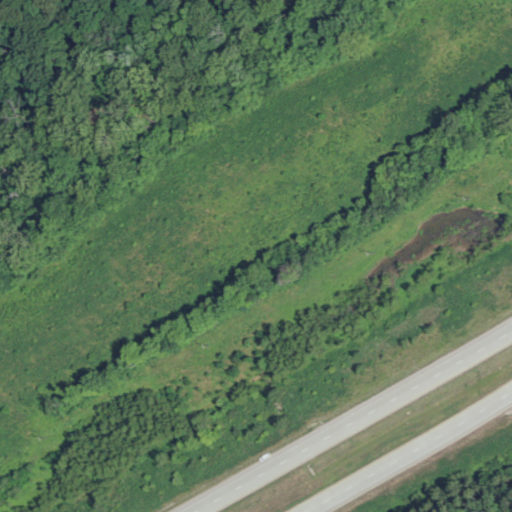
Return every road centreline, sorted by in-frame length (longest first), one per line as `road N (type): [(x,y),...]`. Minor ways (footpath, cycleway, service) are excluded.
road 1 (trunk): [(511,334),(196,511)]
road 2 (trunk): [(284,511),(511,369)]
road 3 (residential): [(360,511),(511,425)]
